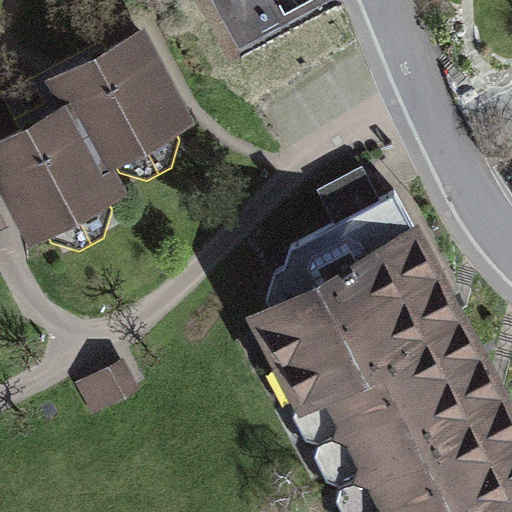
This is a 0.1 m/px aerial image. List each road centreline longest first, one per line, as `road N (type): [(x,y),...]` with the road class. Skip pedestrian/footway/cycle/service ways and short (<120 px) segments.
road 1 (trunk): [(204,0),(0,342)]
road 2 (residential): [(511,252),(453,162),(385,0)]
